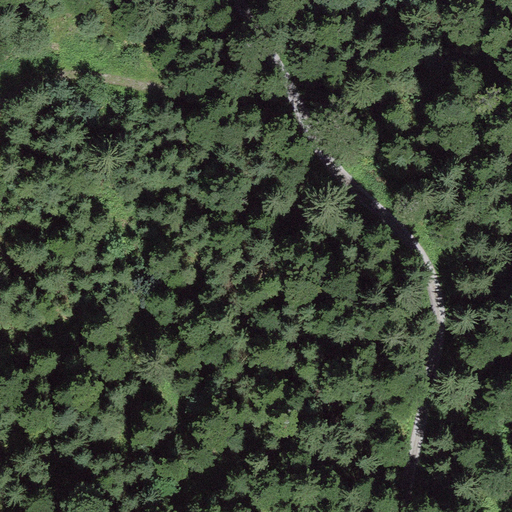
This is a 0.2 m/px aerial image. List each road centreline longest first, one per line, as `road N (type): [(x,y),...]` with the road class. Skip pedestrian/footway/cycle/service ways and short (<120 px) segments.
road 1 (track): [(237,0),(282,72),(301,129),(406,234),(439,297),(437,359),(403,511)]
road 2 (track): [(301,129),(90,69),(30,77),(0,102)]
